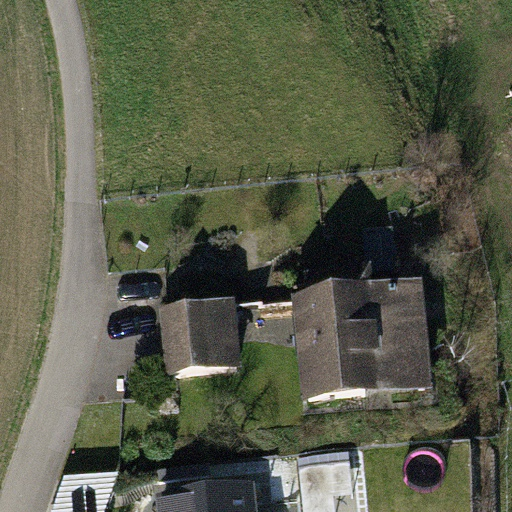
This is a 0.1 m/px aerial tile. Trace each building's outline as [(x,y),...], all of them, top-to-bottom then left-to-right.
[(408,296),(306,308),(320,422),(422,410),(408,296)] [(232,306),(162,314),(169,373),(239,366),(232,306)] [(361,455),(309,459),(313,511),(365,507),(361,455)] [(264,468),(270,511),(310,511),(303,463),(264,468)] [(245,511),(244,501),(158,508),(158,511),(245,511)]
